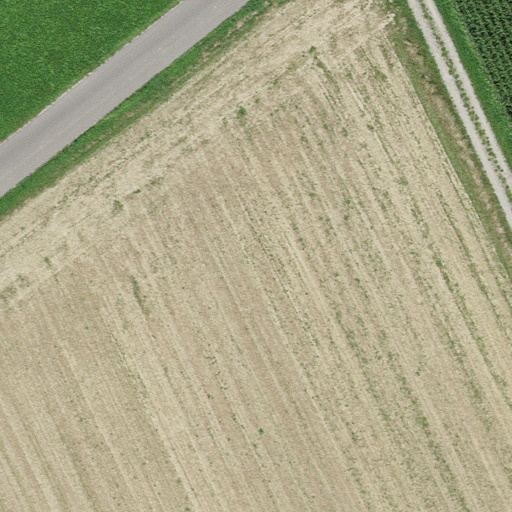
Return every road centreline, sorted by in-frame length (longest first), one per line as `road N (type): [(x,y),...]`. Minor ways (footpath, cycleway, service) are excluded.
road 1 (unclassified): [(226,0),(0,181)]
road 2 (track): [(421,0),(511,195)]
